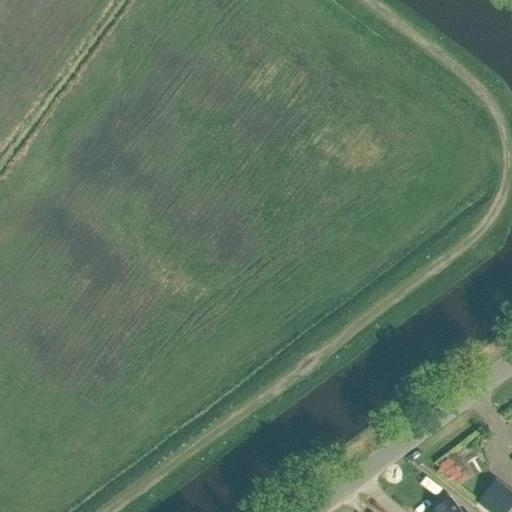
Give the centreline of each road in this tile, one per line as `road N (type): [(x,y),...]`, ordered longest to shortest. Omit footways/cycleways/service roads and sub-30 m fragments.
road 1 (track): [(357,0),(488,104),(508,144),(498,215),(472,244),(116,511)]
road 2 (tertiary): [(307,511),(511,363)]
